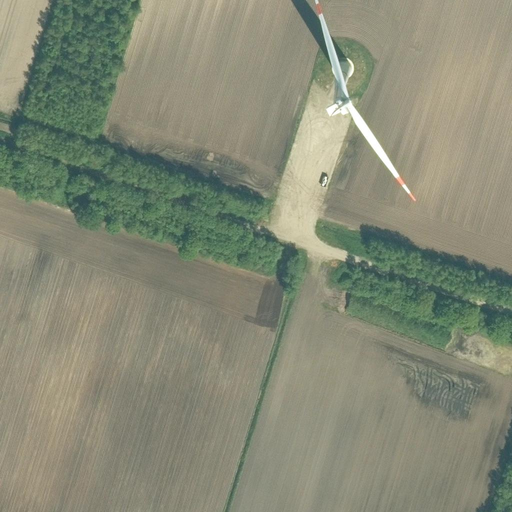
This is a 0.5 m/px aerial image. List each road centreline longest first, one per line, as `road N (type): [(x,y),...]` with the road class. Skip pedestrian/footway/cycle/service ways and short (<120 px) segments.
road 1 (track): [(511,302),(0,130)]
road 2 (track): [(304,232),(340,101)]
